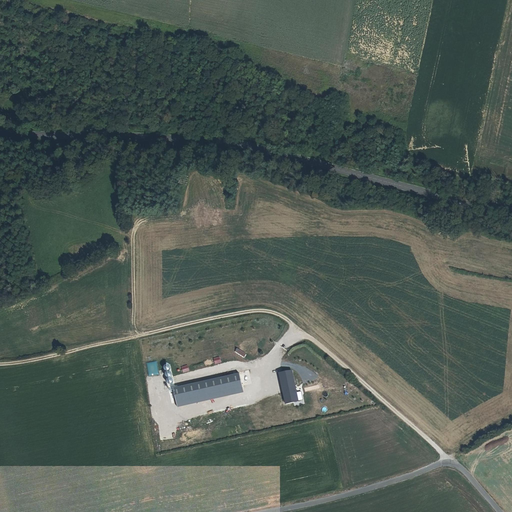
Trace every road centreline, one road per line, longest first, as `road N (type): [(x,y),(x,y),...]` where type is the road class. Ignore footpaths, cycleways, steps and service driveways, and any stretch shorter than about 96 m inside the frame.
road 1 (tertiary): [(0,135),(202,141),(461,202),(511,204)]
road 2 (track): [(452,462),(276,312),(237,312),(0,363)]
road 3 (residential): [(274,511),(452,462),(497,511)]
